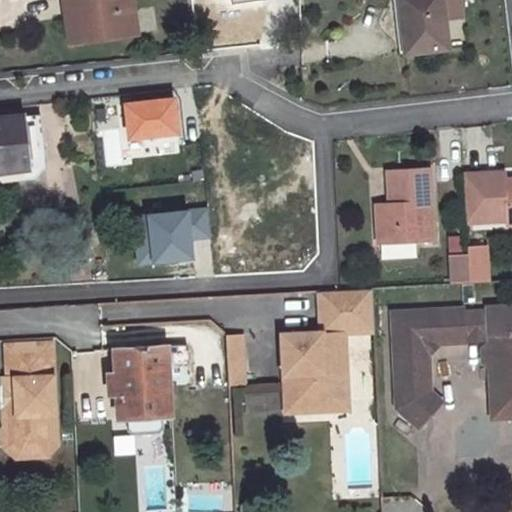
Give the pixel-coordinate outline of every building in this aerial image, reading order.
[(61,0),(68,43),(79,41),(73,0),(61,0)] [(135,34),(130,0),(73,0),(79,41),(135,34)] [(399,0),(403,35),(406,52),(449,47),(443,0),(399,0)] [(0,173),(30,170),(24,119),(23,115),(0,118),(0,173)] [(30,170),(0,173),(0,181),(47,176),(39,117),(24,119),(30,170)] [(375,245),(431,242),(427,171),(393,174),(395,206),(386,207),(372,208),(375,245)] [(384,174),(386,207),(395,206),(393,174),(384,174)] [(503,189),(504,189),(503,183),(503,174),(480,175),(483,224),(505,223),(503,189)] [(480,175),(464,176),(467,225),(483,224),(480,175)] [(511,181),(503,183),(504,189),(511,189),(511,181)] [(68,231),(70,256),(85,255),(84,230),(68,231)] [(469,284),(468,256),(449,257),(451,285),(469,284)] [(8,286),(0,286),(0,309),(9,309),(8,286)] [(322,333),(283,335),(285,375),(297,374),(299,403),(348,400),(345,333),(374,331),(372,289),(320,292),(322,333)] [(87,293),(67,294),(68,306),(88,305),(87,293)] [(498,339),(498,343),(491,350),(491,361),(499,368),(500,389),(511,400),(511,306),(490,307),(491,314),(463,315),(463,309),(432,311),(432,317),(402,318),(403,343),(403,350),(396,350),(397,378),(428,377),(427,348),(431,342),(498,339)] [(432,311),(394,312),(395,318),(396,350),(403,350),(403,343),(402,318),(432,317),(432,311)] [(229,380),(245,380),(243,339),(227,340),(229,380)] [(56,444),(51,343),(6,345),(8,378),(15,378),(17,414),(15,414),(5,424),(5,430),(6,447),(16,457),(47,455),(56,444)] [(172,415),(170,365),(188,364),(187,349),(182,345),(114,349),(115,371),(113,372),(114,396),(116,396),(118,418),(127,418),(127,430),(134,435),(159,434),(164,428),(163,416),(172,415)] [(297,374),(285,375),(287,413),(348,409),(348,400),(299,403),(297,374)] [(398,406),(419,426),(441,401),(429,392),(428,377),(397,378),(398,406)] [(8,378),(3,379),(5,424),(15,414),(17,414),(15,378),(8,378)] [(501,417),(511,416),(511,400),(500,389),(501,417)] [(186,485),(185,511),(228,511),(229,485),(186,485)]
